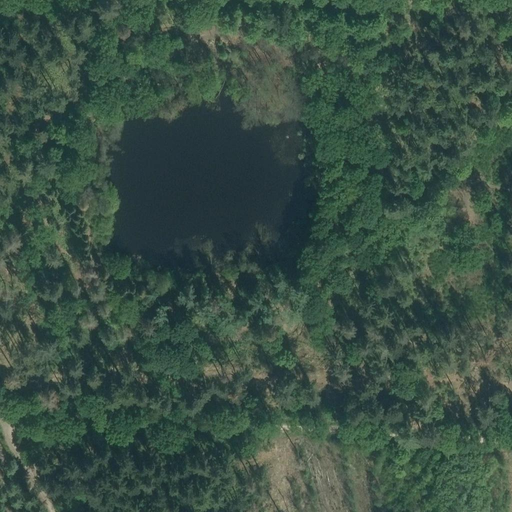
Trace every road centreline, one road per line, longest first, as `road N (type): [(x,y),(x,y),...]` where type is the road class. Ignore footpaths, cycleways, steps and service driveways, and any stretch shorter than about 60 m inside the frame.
road 1 (track): [(0,418),(456,433)]
road 2 (track): [(253,0),(508,13)]
